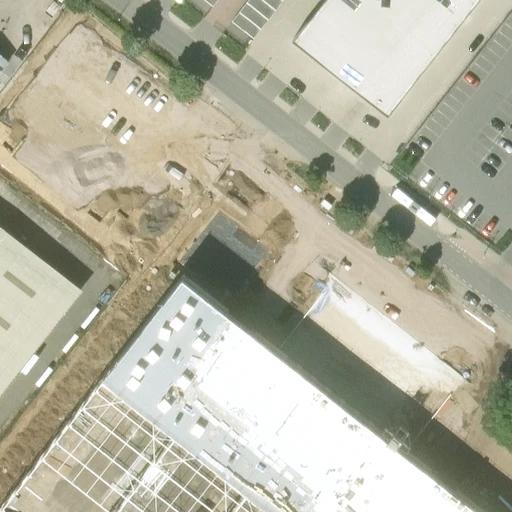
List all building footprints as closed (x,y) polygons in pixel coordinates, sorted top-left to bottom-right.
[(276,10),(262,0),(248,0),(246,2),(268,20),(276,10)] [(283,1),(282,0),(262,0),(276,10),(283,1)] [(323,0),(292,40),(388,116),(479,0),(323,0)] [(246,2),(239,12),(261,29),(268,20),(246,2)] [(261,29),(239,12),(231,21),(253,39),(261,29)] [(42,86),(61,61),(36,42),(23,60),(39,73),(34,80),(42,86)] [(0,53),(0,72),(9,61),(0,53)] [(0,182),(2,184),(62,101),(22,72),(0,102),(0,182)] [(216,229),(396,356),(422,320),(243,192),(216,229)] [(0,388),(77,283),(0,226),(0,388)] [(485,511),(183,275),(0,507),(0,511),(485,511)]
